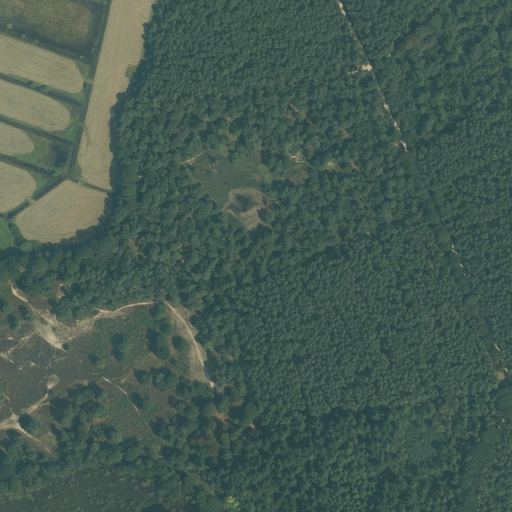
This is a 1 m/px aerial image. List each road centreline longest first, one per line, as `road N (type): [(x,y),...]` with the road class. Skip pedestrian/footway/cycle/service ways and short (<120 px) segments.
road 1 (track): [(511,382),(366,65)]
road 2 (track): [(366,65),(137,117),(130,191)]
road 3 (track): [(428,200),(248,279)]
road 4 (track): [(459,511),(470,468),(511,402)]
